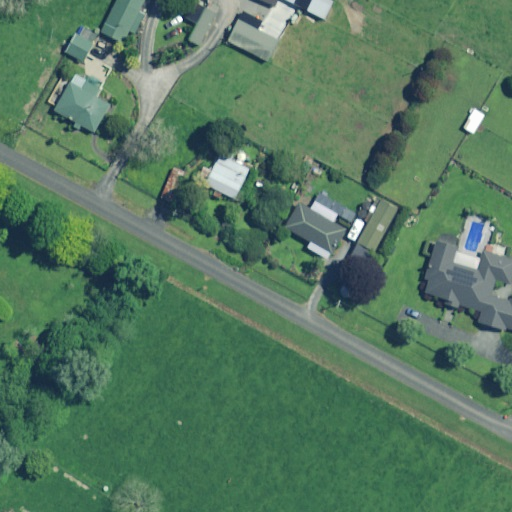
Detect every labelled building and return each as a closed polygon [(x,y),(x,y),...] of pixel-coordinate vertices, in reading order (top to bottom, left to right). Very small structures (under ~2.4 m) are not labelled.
[(116,0),(101,33),(122,43),(142,0),(116,0)] [(333,2),(329,0),(284,0),(325,19),(333,2)] [(260,11),(241,3),(238,10),(256,19),(260,11)] [(215,13),(195,4),(187,19),(197,24),(189,41),(200,46),(215,13)] [(278,41),(237,20),(226,40),(267,61),(278,41)] [(92,43),(76,35),(67,53),(83,61),(92,43)] [(76,122),(73,127),(79,130),(82,125),(96,132),(110,104),(95,97),(100,87),(75,74),(56,112),(76,122)] [(484,115),(474,110),(464,128),(474,134),(484,115)] [(249,169),(221,156),(207,185),(235,199),(249,169)] [(396,210),(376,199),(363,223),(359,221),(350,239),(374,252),(396,210)] [(311,243),(309,246),(322,254),(324,251),(330,255),(345,230),(300,202),(285,227),(311,243)] [(446,300),(444,306),(459,310),(460,306),(481,312),(478,322),(505,330),(506,328),(511,329),(511,301),(492,295),(496,281),(511,286),(511,280),(511,259),(482,251),(476,270),(452,263),(457,248),(436,242),(425,279),(429,280),(425,294),(446,300)]
